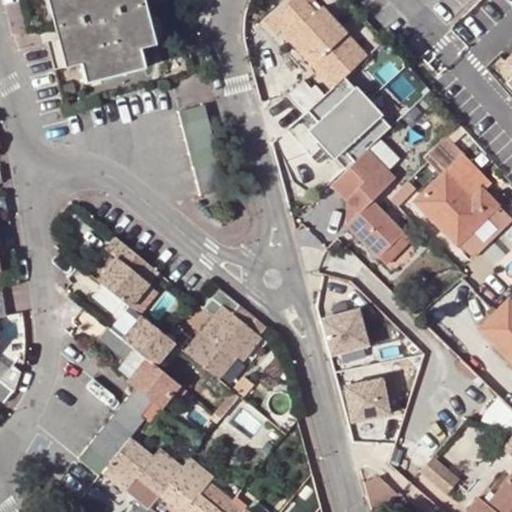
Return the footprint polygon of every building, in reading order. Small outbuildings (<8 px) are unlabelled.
[(52,0),(67,62),(74,60),(58,0),(52,0)] [(146,62),(141,44),(150,42),(139,0),(58,0),(74,60),(83,58),(88,77),(146,62)] [(139,0),(150,42),(158,39),(147,0),(139,0)] [(274,38),(279,34),(287,27),(295,35),(288,43),(332,91),(342,81),(364,61),(320,13),(315,18),(306,9),(315,0),(293,0),(264,27),(274,38)] [(279,34),(288,43),(295,35),(287,27),(279,34)] [(426,56),(418,63),(436,81),(443,74),(426,56)] [(332,91),(306,116),(316,127),(308,134),(335,162),(343,155),(353,165),(389,131),(342,81),(332,91)] [(207,100),(182,107),(203,190),(229,183),(207,100)] [(457,250),(499,210),(484,195),(479,189),(475,185),(482,178),(445,141),(423,162),(440,180),(414,206),(457,250)] [(332,190),(346,205),(358,219),(348,229),(377,261),(404,238),(373,204),(396,184),(370,155),(332,190)] [(345,173),(353,165),(343,155),(335,162),(345,173)] [(491,188),(486,182),(479,189),(484,195),(491,188)] [(414,194),(407,187),(390,204),(397,211),(414,194)] [(0,209),(9,208),(7,193),(0,193),(0,209)] [(348,229),(358,219),(346,205),(348,229)] [(511,223),(499,210),(457,250),(471,265),(511,224),(511,223)] [(161,268),(117,232),(108,245),(119,253),(101,275),(106,279),(133,302),(161,268)] [(412,247),(404,238),(377,261),(385,271),(412,247)] [(133,302),(106,279),(95,292),(122,314),(133,302)] [(0,311),(8,311),(4,284),(0,284),(0,311)] [(224,285),(216,294),(207,305),(216,313),(224,319),(216,329),(208,323),(188,347),(220,373),(239,351),(245,356),(264,332),(236,310),(244,301),(224,285)] [(133,302),(122,314),(114,324),(126,334),(144,311),(133,302)] [(511,306),(510,304),(497,317),(492,313),(489,315),(478,328),(481,331),(479,333),(511,366),(511,306)] [(126,334),(138,343),(150,353),(158,359),(176,337),(167,330),(144,311),(126,334)] [(224,319),(216,313),(208,323),(216,329),(224,319)] [(320,325),(330,361),(368,351),(358,315),(320,325)] [(167,330),(176,337),(186,326),(178,318),(167,330)] [(127,355),(138,343),(126,334),(114,324),(111,322),(101,334),(127,355)] [(130,376),(150,353),(138,343),(127,355),(118,366),(130,376)] [(140,384),(156,396),(164,403),(182,380),(158,359),(150,353),(130,376),(140,384)] [(0,360),(0,374),(15,386),(22,370),(15,363),(11,359),(8,362),(2,358),(0,360)] [(244,369),(232,383),(245,394),(257,380),(244,369)] [(15,386),(0,374),(0,393),(2,395),(6,398),(15,386)] [(156,396),(140,384),(128,398),(143,410),(156,396)] [(382,384),(344,392),(351,428),(390,420),(382,384)] [(105,468),(134,432),(149,415),(152,417),(164,403),(156,396),(143,410),(128,398),(81,454),(102,472),(105,468)] [(503,433),(511,437),(511,411),(500,400),(486,414),(481,426),(503,433)] [(163,443),(157,450),(134,432),(105,468),(129,487),(141,473),(162,491),(185,462),(163,443)] [(185,462),(162,491),(185,510),(183,511),(224,511),(226,509),(202,490),(217,473),(193,453),(185,462)] [(448,500),(460,484),(433,462),(420,477),(448,500)] [(487,509),(482,505),(480,502),(471,511),(511,511),(511,480),(495,501),(487,509)] [(370,511),(388,511),(398,502),(379,482),(364,486),(370,511)] [(142,493),(125,511),(145,511),(153,503),(142,493)] [(482,505),(487,509),(495,501),(489,497),(482,505)] [(226,509),(224,511),(256,511),(248,505),(245,508),(235,499),(226,509)] [(164,511),(153,503),(145,511),(164,511)]
